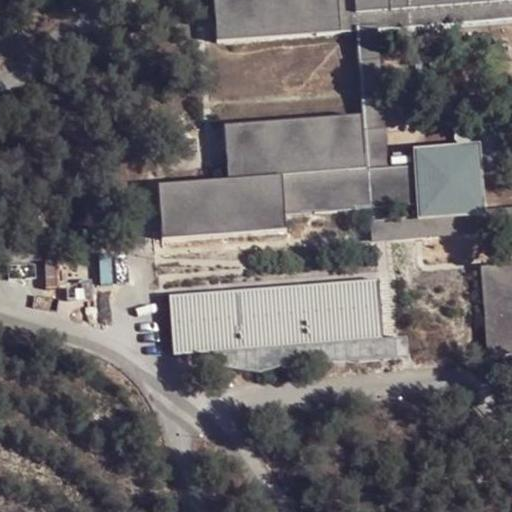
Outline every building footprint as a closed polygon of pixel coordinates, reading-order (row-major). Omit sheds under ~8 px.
[(511,0),(221,0),(213,1),(217,54),(342,46),(341,33),(341,26),(511,12),(511,0)] [(511,12),(341,26),(341,33),(342,46),(355,44),(376,43),(511,32),(511,12)] [(376,43),(355,44),(361,130),(365,183),(375,183),(386,182),(376,43)] [(361,130),(223,140),(227,195),(157,199),(160,253),(283,242),(283,227),(350,223),(369,221),(378,220),(421,217),(423,228),(476,224),(471,165),(418,168),(419,180),(386,182),(375,183),(365,183),(361,130)] [(369,221),(350,223),(352,259),(511,249),(511,225),(369,235),(369,221)] [(44,286),(56,286),(55,255),(43,255),(44,286)] [(375,275),(172,292),(177,350),(380,333),(375,275)] [(511,283),(471,289),(474,372),(511,369),(511,283)]
